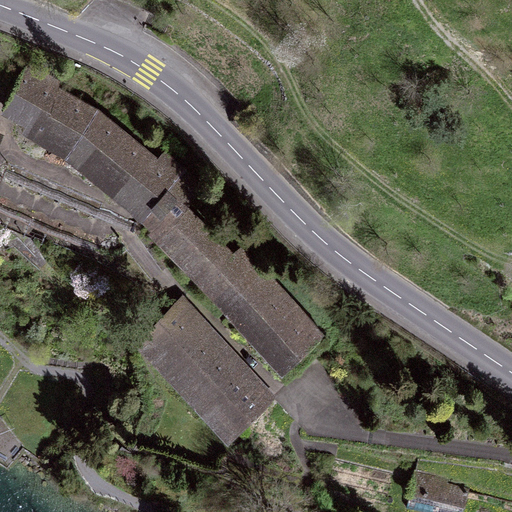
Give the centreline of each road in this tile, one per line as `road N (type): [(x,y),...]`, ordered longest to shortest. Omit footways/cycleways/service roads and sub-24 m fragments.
road 1 (primary): [(511,371),(360,266),(146,68),(0,3)]
road 2 (track): [(511,260),(423,219),(311,129),(288,78),(253,32),(202,0)]
road 3 (track): [(511,108),(415,0)]
